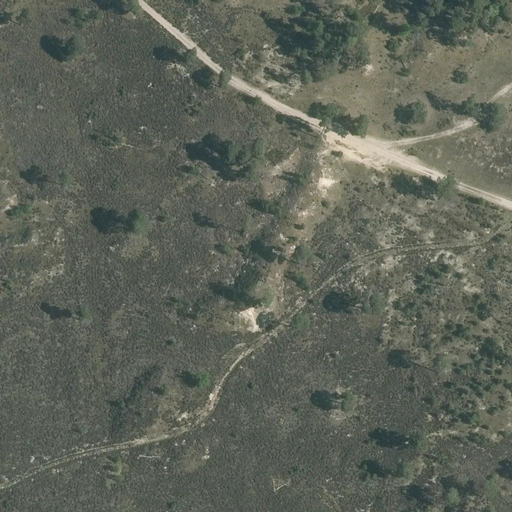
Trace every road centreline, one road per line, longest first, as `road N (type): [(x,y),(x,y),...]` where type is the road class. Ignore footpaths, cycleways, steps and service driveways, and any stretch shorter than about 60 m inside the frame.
road 1 (track): [(511,205),(243,88),(137,0)]
road 2 (track): [(370,148),(461,128),(511,86)]
